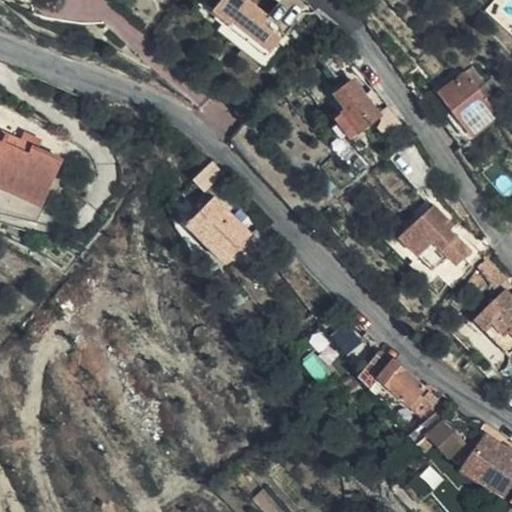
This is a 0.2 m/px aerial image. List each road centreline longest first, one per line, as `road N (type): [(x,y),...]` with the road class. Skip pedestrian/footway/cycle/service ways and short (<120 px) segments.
road 1 (tertiary): [(0,44),(169,109),(217,141),(348,287),(511,419)]
road 2 (tertiary): [(511,255),(373,56),(322,0)]
